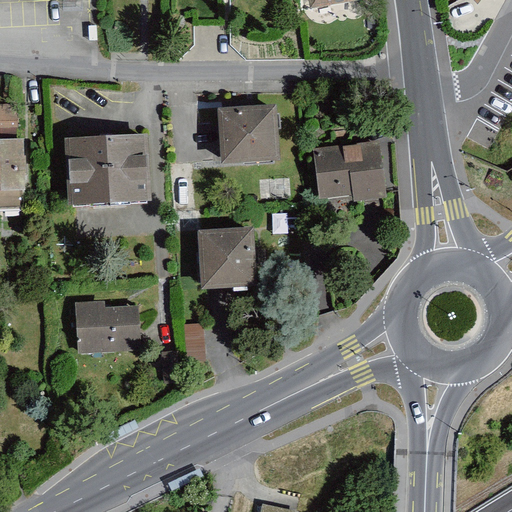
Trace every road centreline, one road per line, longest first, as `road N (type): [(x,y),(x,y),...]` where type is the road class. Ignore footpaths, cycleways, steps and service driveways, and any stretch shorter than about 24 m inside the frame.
road 1 (residential): [(0,67),(419,74)]
road 2 (tertiary): [(54,511),(405,334)]
road 3 (tertiary): [(422,100),(447,266)]
road 4 (secondary): [(425,511),(439,365)]
road 5 (residential): [(422,100),(475,77),(511,10)]
